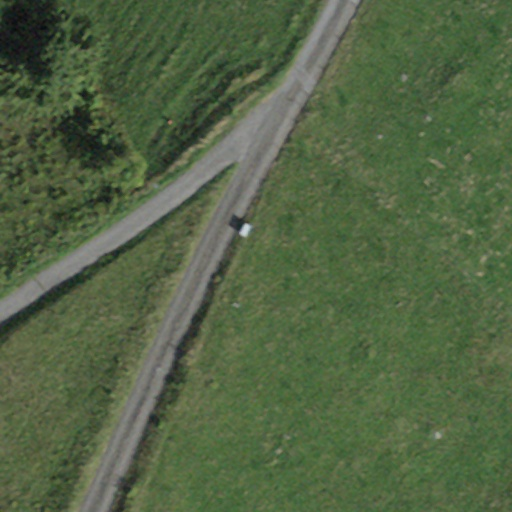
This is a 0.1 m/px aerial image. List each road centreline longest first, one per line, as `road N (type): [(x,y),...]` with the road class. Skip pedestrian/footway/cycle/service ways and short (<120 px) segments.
road 1 (unclassified): [(280,120),(223,216),(88,511)]
road 2 (residential): [(280,120),(0,320)]
road 3 (unclassified): [(350,0),(280,120)]
